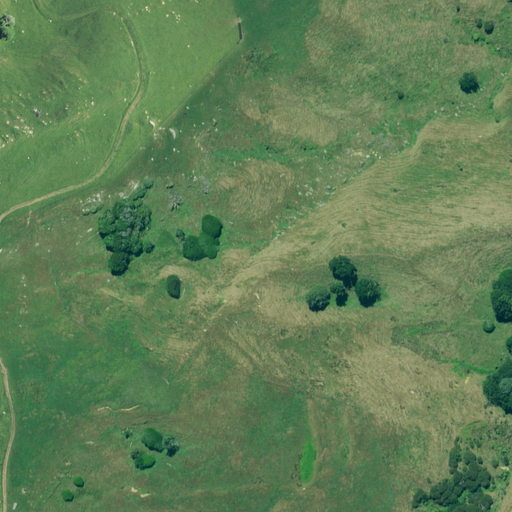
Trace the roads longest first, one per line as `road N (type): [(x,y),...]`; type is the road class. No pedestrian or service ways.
road 1 (track): [(0,219),(97,176),(143,83),(131,29),(117,11),(63,19),(33,0)]
road 2 (track): [(4,511),(13,429),(0,359)]
